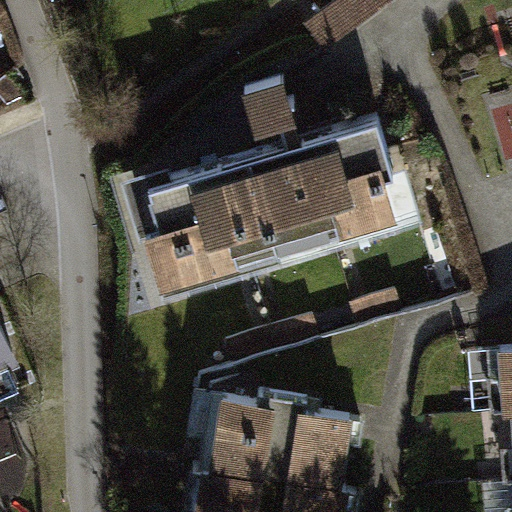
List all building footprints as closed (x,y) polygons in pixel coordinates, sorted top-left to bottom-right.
[(306,0),(289,12),(310,45),(377,0),(306,0)] [(0,87),(29,67),(0,28),(0,87)] [(267,135),(132,182),(172,298),(423,211),(383,97),(307,123),(288,71),(249,85),(267,135)] [(511,511),(511,343),(498,345),(509,511),(511,511)] [(349,511),(367,417),(208,389),(186,511),(349,511)]
